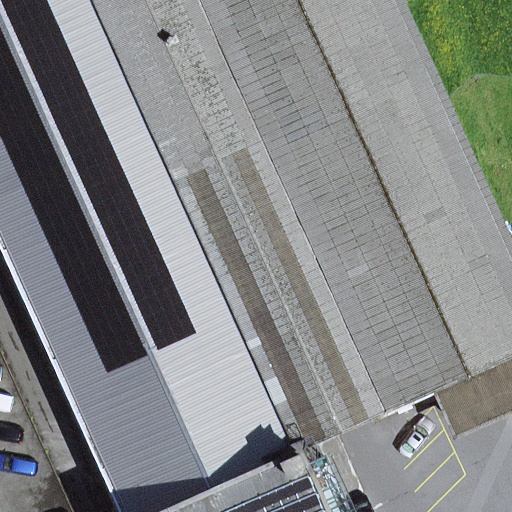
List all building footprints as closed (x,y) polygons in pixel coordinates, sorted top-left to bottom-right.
[(169,511),(296,455),(173,181),(192,173),(211,164),(137,0),(0,0),(0,249),(117,511),(169,511)] [(137,0),(211,164),(254,145),(377,419),(432,394),(511,357),(511,255),(397,0),(137,0)] [(296,455),(377,419),(254,145),(192,173),(173,181),(296,455)] [(511,357),(432,394),(452,439),(511,412),(511,357)] [(321,511),(296,455),(169,511),(321,511)]
